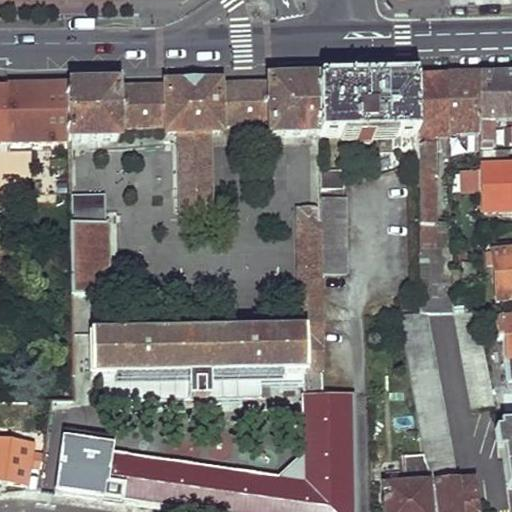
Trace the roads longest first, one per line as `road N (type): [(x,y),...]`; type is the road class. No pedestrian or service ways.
road 1 (unknown): [(496,511),(482,450),(437,333)]
road 2 (primary): [(349,38),(511,32)]
road 3 (primary): [(0,44),(161,43)]
road 4 (primary): [(161,43),(301,40)]
